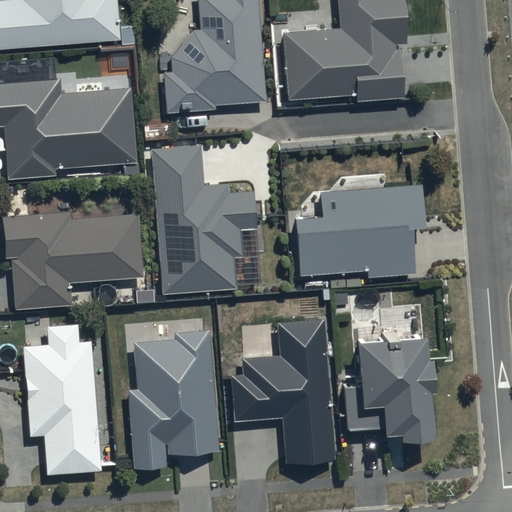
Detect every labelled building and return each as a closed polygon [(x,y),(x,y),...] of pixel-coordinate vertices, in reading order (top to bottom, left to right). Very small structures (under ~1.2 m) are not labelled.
[(0,0),(0,43),(119,34),(116,0),(0,0)] [(257,0),(196,0),(199,31),(193,32),(169,59),(170,73),(162,73),(164,113),(214,110),(214,106),(263,103),(257,0)] [(401,0),(335,0),(337,31),(332,32),(282,35),(286,99),(353,95),(353,101),(401,98),(398,50),(393,50),(393,45),(404,44),(401,0)] [(58,79),(0,83),(0,126),(1,126),(5,180),(56,177),(55,169),(135,163),(130,89),(59,94),(58,79)] [(199,147),(149,150),(158,293),(234,288),(232,259),(241,258),(240,230),(254,229),(252,192),(227,194),(227,184),(201,185),(199,147)] [(318,217),(292,220),(296,275),(363,269),(363,277),(412,274),(409,231),(423,230),(419,187),(317,195),(318,217)] [(70,212),(0,217),(3,258),(9,257),(13,309),(69,305),(68,287),(142,282),(138,216),(71,221),(70,212)] [(230,376),(233,419),(281,417),(283,463),(334,461),(327,322),(278,325),(279,356),(242,358),(242,375),(230,376)] [(47,345),(21,347),(27,436),(40,435),(43,476),(100,472),(92,343),(79,344),(78,324),(45,326),(47,345)] [(125,386),(129,468),(163,466),(162,454),(213,451),(207,333),(173,335),(173,339),(132,341),(135,385),(125,386)] [(422,339),(353,343),(359,409),(378,408),(380,434),(396,433),(397,443),(431,440),(427,396),(432,395),(429,361),(423,361),(422,339)]
